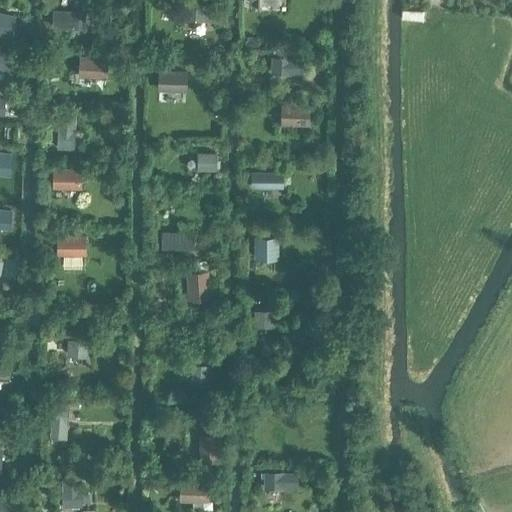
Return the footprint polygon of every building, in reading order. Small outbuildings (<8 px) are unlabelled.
[(185,21),(220,22),(221,4),(186,3),(185,21)] [(86,10),(54,10),(54,26),(86,27),(86,10)] [(0,33),(13,36),(17,15),(0,11),(0,33)] [(0,70),(10,72),(14,53),(0,50),(0,70)] [(79,77),(108,77),(108,56),(80,55),(79,77)] [(306,57),(272,55),(271,72),(305,74),(306,57)] [(189,70),(202,71),(203,62),(189,61),(189,70)] [(158,89),(187,91),(187,70),(159,69),(158,89)] [(283,124),(312,124),(312,104),(283,104),(283,124)] [(58,148),(76,149),(77,115),(60,114),(58,148)] [(0,172),(10,174),(12,154),(0,152),(0,172)] [(207,152),(200,152),(200,168),(217,168),(217,152),(214,152),(207,152)] [(81,169),(55,168),(54,186),(81,187),(81,169)] [(253,187),(285,187),(285,171),(253,171),(253,187)] [(0,227),(9,228),(11,210),(0,208),(0,227)] [(196,231),(194,231),(194,222),(180,222),(180,230),(164,230),(164,249),(196,249),(196,231)] [(85,253),(85,235),(59,235),(58,253),(85,253)] [(279,258),(279,236),(256,236),(256,258),(279,258)] [(188,271),(189,298),(210,298),(210,270),(188,271)] [(88,356),(89,340),(69,338),(68,355),(88,356)] [(0,379),(10,380),(11,362),(0,361),(0,379)] [(210,385),(211,364),(193,363),(192,384),(210,385)] [(53,402),(52,435),(67,435),(69,403),(53,402)] [(201,433),(201,462),(221,462),(221,433),(201,433)] [(293,471),(265,471),(264,488),(293,488),(293,471)] [(318,476),(319,489),(328,488),(327,476),(318,476)] [(63,478),(63,489),(63,506),(83,506),(83,478),(63,478)] [(180,501),(210,501),(210,480),(180,480),(180,501)] [(0,511),(17,511),(17,500),(0,499),(0,511)]
